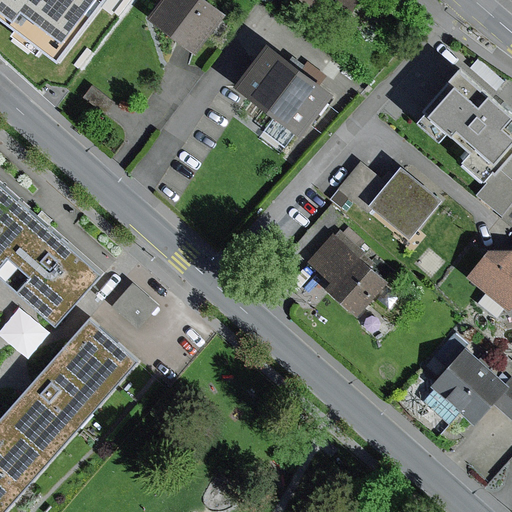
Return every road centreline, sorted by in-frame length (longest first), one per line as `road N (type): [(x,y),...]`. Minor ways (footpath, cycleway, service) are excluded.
road 1 (residential): [(213,285),(361,121),(490,224)]
road 2 (primary): [(213,285),(469,511)]
road 3 (primary): [(0,95),(213,285)]
